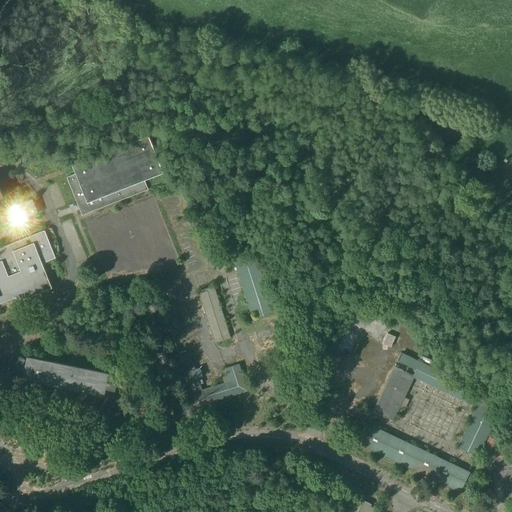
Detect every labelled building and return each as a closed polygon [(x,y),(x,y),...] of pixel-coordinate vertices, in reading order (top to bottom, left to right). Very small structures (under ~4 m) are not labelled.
[(149,134),(72,164),(76,173),(67,177),(82,215),(149,189),(144,179),(164,172),(149,134)] [(38,157),(30,160),(32,166),(40,163),(38,157)] [(32,198),(18,204),(24,218),(38,213),(32,198)] [(44,230),(0,247),(0,256),(1,260),(0,260),(0,302),(11,298),(13,303),(52,287),(42,263),(55,257),(44,230)] [(273,312),(255,255),(235,261),(251,311),(258,308),(261,316),(273,312)] [(230,338),(214,286),(199,291),(215,343),(230,338)] [(384,345),(392,346),(394,334),(386,333),(384,345)] [(503,402),(401,353),(397,361),(416,370),(414,373),(424,378),(423,381),(477,407),(458,447),(477,456),(503,402)] [(190,354),(179,357),(184,373),(195,369),(190,354)] [(24,358),(19,357),(17,367),(25,369),(25,365),(23,365),(24,358)] [(107,373),(27,357),(25,365),(25,369),(23,377),(103,394),(104,387),(105,381),(107,373)] [(201,390),(190,394),(194,406),(246,390),(238,364),(226,369),(230,382),(201,390)] [(394,367),(373,412),(392,421),(413,376),(394,367)] [(195,369),(184,373),(186,381),(197,378),(202,376),(199,368),(195,369)] [(197,378),(186,381),(190,394),(201,390),(197,378)] [(315,385),(309,397),(322,403),(328,391),(315,385)] [(469,472),(380,430),(381,428),(376,425),(375,428),(368,425),(359,443),(460,491),(469,472)] [(489,436),(479,458),(487,462),(498,441),(489,436)] [(365,511),(370,504),(354,497),(346,511),(365,511)]
